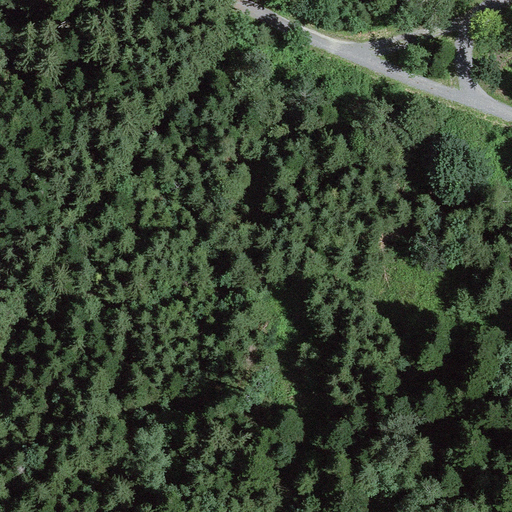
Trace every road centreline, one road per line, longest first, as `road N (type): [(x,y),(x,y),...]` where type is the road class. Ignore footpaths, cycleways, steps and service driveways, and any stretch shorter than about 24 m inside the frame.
road 1 (track): [(488,112),(234,0)]
road 2 (track): [(488,112),(465,74),(464,48),(472,18),(496,0)]
road 3 (track): [(472,18),(396,44),(348,50)]
